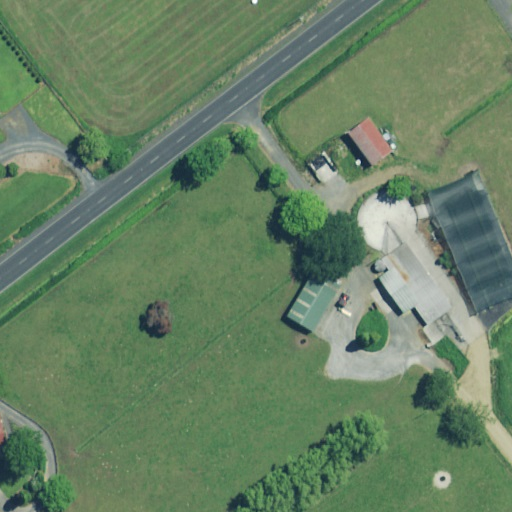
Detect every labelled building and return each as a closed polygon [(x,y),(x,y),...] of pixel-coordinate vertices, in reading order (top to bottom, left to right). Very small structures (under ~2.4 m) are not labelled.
[(393,152),(369,119),(350,134),(373,166),(393,152)] [(335,174),(324,158),(311,166),(322,183),(335,174)] [(396,269),(380,280),(404,315),(420,304),(396,269)] [(341,287),(315,271),(287,316),(314,332),(341,287)] [(428,275),(410,288),(422,304),(416,308),(429,325),(452,308),(428,275)]
